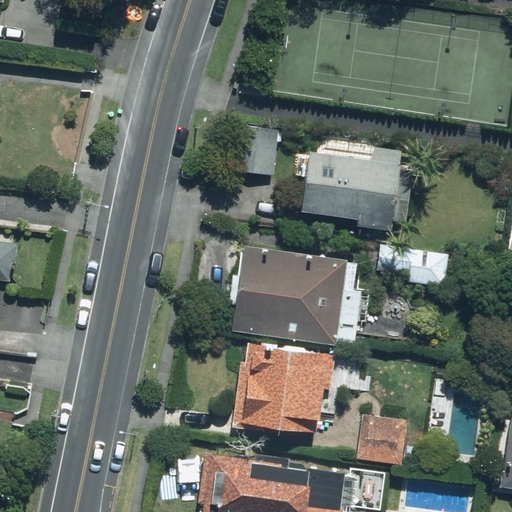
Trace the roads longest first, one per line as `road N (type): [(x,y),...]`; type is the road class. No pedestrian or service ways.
road 1 (secondary): [(190,0),(161,86),(74,511)]
road 2 (unknown): [(0,208),(133,226)]
